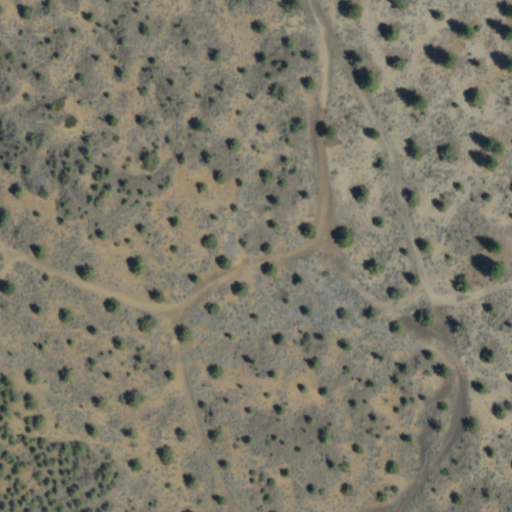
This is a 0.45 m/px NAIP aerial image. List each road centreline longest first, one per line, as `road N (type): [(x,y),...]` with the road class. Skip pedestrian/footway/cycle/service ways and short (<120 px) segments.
road 1 (residential): [(390,511),(450,430),(455,391),(384,159),(304,0)]
road 2 (residential): [(308,9),(304,139),(320,254),(363,303),(438,343)]
road 3 (residential): [(318,222),(178,301),(78,278),(0,235)]
